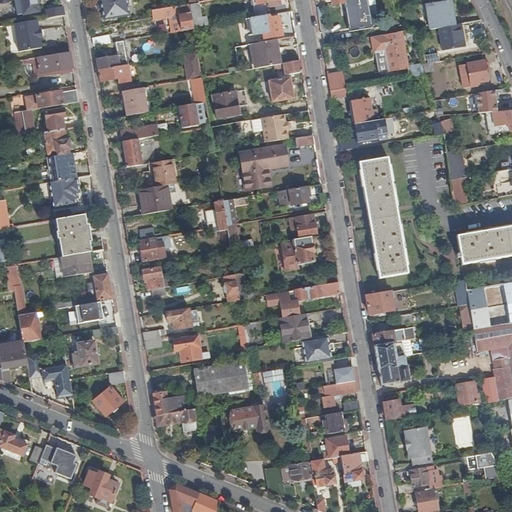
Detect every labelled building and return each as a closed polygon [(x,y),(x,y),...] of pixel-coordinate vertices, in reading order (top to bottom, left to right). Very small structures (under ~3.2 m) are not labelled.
[(0,0),(0,2),(1,3),(6,3),(7,1),(10,0),(9,0),(15,0),(18,15),(38,12),(36,0),(0,0)] [(126,0),(100,0),(104,21),(119,18),(119,17),(129,15),(126,0)] [(286,0),(255,0),(256,0),(252,1),(254,11),(267,8),(280,6),(280,1),(286,0)] [(343,0),(344,4),(350,33),(380,27),(378,15),(371,17),(367,0),(343,0)] [(448,1),(447,2),(419,6),(421,19),(428,17),(430,30),(438,29),(452,26),(448,1)] [(199,3),(189,4),(193,29),(208,26),(206,17),(201,18),(199,3)] [(38,20),(64,16),(62,4),(48,6),(48,10),(47,10),(47,14),(38,16),(38,20)] [(193,29),(189,4),(152,12),(153,18),(153,20),(174,16),(174,14),(176,14),(178,15),(181,31),(193,29)] [(255,18),(269,16),(267,8),(254,11),(255,18)] [(255,18),(249,20),(251,36),(263,34),(264,39),(283,36),(279,17),(269,19),(269,16),(255,18)] [(38,30),(37,21),(14,24),(19,53),(42,49),(40,39),(38,30)] [(461,25),(452,26),(438,29),(442,52),(464,48),(461,25)] [(402,32),(372,38),(374,53),(385,51),(389,71),(408,68),(402,32)] [(111,35),(93,38),(94,46),(113,43),(111,35)] [(276,40),(250,45),(255,69),(258,69),(274,66),(280,65),(276,40)] [(117,56),(96,59),(98,71),(128,66),(124,41),(115,43),(117,56)] [(280,51),(283,64),(300,61),(298,48),(280,51)] [(70,53),(30,60),(30,64),(39,62),(41,72),(57,70),(57,71),(73,68),(70,53)] [(201,79),(197,54),(184,56),(188,81),(192,80),(201,79)] [(433,64),(439,63),(437,55),(424,57),(426,65),(433,64)] [(300,61),(283,64),(285,75),(302,72),(301,67),(300,61)] [(487,72),(485,62),(468,65),(470,74),(462,76),(464,89),(478,86),(477,84),(488,82),(487,72)] [(434,71),(433,64),(426,65),(421,66),(424,73),(434,71)] [(425,76),(424,73),(421,66),(421,65),(413,66),(413,73),(414,78),(425,76)] [(128,66),(98,71),(100,82),(119,79),(119,84),(128,83),(131,83),(128,66)] [(255,69),(245,71),(247,83),(260,81),(258,69),(255,69)] [(331,92),(346,89),(343,73),(328,75),(331,92)] [(290,78),(276,80),(269,81),(270,88),(267,89),(270,102),(293,98),(290,78)] [(206,103),(201,79),(192,80),(196,105),(206,103)] [(132,90),(131,83),(128,83),(119,84),(121,92),(123,92),(132,90)] [(148,113),(144,88),(132,90),(123,92),(127,116),(148,113)] [(331,92),(332,99),(347,96),(346,89),(331,92)] [(63,104),(78,102),(77,96),(76,91),(62,93),(60,92),(27,98),(29,111),(31,110),(44,108),(63,104)] [(497,113),(494,91),(477,94),(479,114),(497,113)] [(216,119),(239,115),(235,93),(213,97),(216,119)] [(355,125),(374,122),(370,99),(351,102),(355,125)] [(207,111),(206,103),(196,105),(179,108),(182,129),(199,126),(197,114),(204,113),(204,111),(207,111)] [(49,132),(64,129),(62,118),(65,117),(64,109),(45,112),(49,132)] [(31,110),(29,111),(22,112),(27,136),(35,135),(31,110)] [(511,111),(502,113),(509,133),(511,132),(511,111)] [(284,115),(252,120),(254,133),(263,131),(265,144),(288,140),(287,132),(289,132),(291,130),(290,126),(288,125),(285,125),(284,115)] [(340,143),(342,152),(378,146),(374,122),(355,125),(358,142),(356,143),(355,141),(340,143)] [(434,125),(436,136),(444,135),(441,124),(434,125)] [(153,137),(158,136),(156,126),(136,129),(136,128),(120,131),(122,143),(153,137)] [(58,152),(58,156),(71,154),(68,140),(66,140),(64,129),(49,132),(44,133),(48,154),(58,152)] [(313,136),(296,139),(297,148),(315,145),(313,136)] [(154,143),(153,137),(122,143),(127,168),(143,165),(139,143),(144,142),(144,144),(154,143)] [(269,170),(290,166),(287,147),(241,154),(247,191),(271,187),(269,170)] [(465,179),(461,152),(447,154),(451,181),(462,179),(465,179)] [(58,156),(48,158),(52,182),(77,178),(72,153),(71,154),(58,156)] [(388,159),(359,163),(380,280),(408,274),(388,159)] [(176,184),(172,160),(152,164),(156,188),(167,186),(176,184)] [(52,182),(49,183),(53,209),(76,205),(75,198),(74,193),(77,193),(79,192),(77,178),(52,182)] [(462,179),(451,181),(455,204),(465,203),(462,179)] [(321,184),(277,192),(280,206),(290,205),(291,206),(307,203),(306,197),(308,197),(308,195),(323,193),(321,184)] [(167,186),(156,188),(142,190),(145,204),(142,205),(143,215),(171,210),(167,186)] [(511,197),(510,194),(510,191),(498,193),(499,199),(511,197)] [(248,197),(222,201),(227,226),(236,224),(233,207),(249,204),(248,197)] [(4,200),(0,201),(0,229),(9,228),(4,200)] [(227,226),(222,201),(214,203),(215,210),(205,212),(207,224),(213,224),(213,227),(209,228),(209,229),(212,233),(220,231),(228,230),(227,226)] [(313,214),(296,217),(298,229),(299,236),(317,234),(313,214)] [(61,257),(88,252),(90,252),(89,242),(91,241),(89,225),(86,225),(84,215),(55,220),(61,257)] [(298,229),(296,217),(289,219),(291,231),(298,229)] [(236,224),(227,226),(228,230),(231,251),(252,247),(262,245),(261,242),(240,245),(236,224)] [(511,227),(458,236),(462,265),(511,256),(511,227)] [(140,241),(154,238),(153,228),(139,230),(140,241)] [(231,251),(228,230),(220,231),(221,238),(223,238),(226,252),(231,251)] [(294,243),(282,246),(286,270),(299,268),(298,265),(314,262),(313,253),(314,253),(312,244),(315,244),(317,238),(311,237),(294,240),(294,243)] [(157,250),(155,238),(154,238),(140,241),(139,241),(143,262),(164,258),(163,249),(157,250)] [(61,257),(64,277),(92,273),(88,252),(61,257)] [(5,267),(9,291),(14,290),(19,315),(25,314),(21,285),(14,286),(13,284),(18,283),(16,271),(13,271),(12,266),(5,267)] [(148,291),(167,287),(166,282),(163,282),(161,268),(142,271),(144,280),(146,279),(148,291)] [(239,300),(248,298),(245,273),(235,275),(239,300)] [(105,301),(112,300),(110,288),(108,274),(93,276),(97,300),(105,298),(105,301)] [(228,302),(239,300),(235,275),(225,276),(224,277),(225,284),(222,284),(223,289),(226,289),(228,302)] [(321,278),(323,285),(338,283),(337,275),(321,278)] [(468,297),(467,291),(465,280),(460,281),(463,298),(468,297)] [(323,285),(261,296),(259,296),(262,307),(340,294),(338,283),(323,285)] [(511,283),(467,291),(468,297),(469,304),(473,329),(473,330),(511,322),(511,283)] [(394,311),(392,293),(391,292),(366,296),(368,310),(369,315),(394,311)] [(91,312),(114,308),(112,300),(105,301),(89,304),(91,312)] [(410,306),(411,314),(426,312),(424,304),(410,306)] [(473,329),(469,304),(461,306),(465,330),(473,329)] [(192,326),(189,309),(166,313),(168,323),(173,322),(174,329),(192,326)] [(19,315),(23,343),(40,340),(38,331),(35,331),(33,317),(35,316),(35,313),(25,314),(19,315)] [(311,339),(306,314),(280,318),(284,343),(301,340),(311,339)] [(411,314),(399,317),(400,325),(412,323),(411,314)] [(259,322),(244,324),(247,343),(253,342),(251,331),(261,330),(259,322)] [(511,322),(473,330),(477,351),(497,347),(499,360),(493,361),(495,371),(494,371),(495,379),(482,382),(486,404),(495,402),(502,401),(511,399),(511,322)] [(247,343),(244,324),(238,325),(243,355),(249,354),(248,349),(247,343)] [(94,337),(118,333),(117,326),(93,330),(94,337)] [(375,347),(402,342),(415,340),(413,328),(373,336),(375,347)] [(161,339),(166,338),(165,329),(143,333),(144,342),(161,339)] [(328,336),(311,339),(301,340),(305,365),(332,360),(330,352),(329,345),(328,336)] [(183,362),(209,357),(208,352),(200,353),(199,347),(202,346),(201,342),(198,343),(197,337),(174,340),(176,351),(181,350),(183,362)] [(427,337),(420,339),(423,354),(430,352),(427,337)] [(162,347),(161,339),(144,342),(146,350),(162,347)] [(72,353),(74,367),(98,363),(94,342),(78,344),(80,351),(72,353)] [(380,376),(381,387),(414,381),(413,376),(411,377),(410,370),(407,369),(405,356),(404,356),(402,342),(375,347),(380,376)] [(0,357),(0,365),(3,381),(11,385),(9,368),(27,365),(26,356),(24,349),(16,350),(17,355),(0,357)] [(26,356),(27,365),(29,378),(43,376),(44,381),(55,379),(58,397),(68,396),(69,400),(73,400),(70,380),(67,365),(43,369),(40,354),(26,356)] [(248,388),(244,362),(194,370),(198,397),(248,388)] [(355,382),(353,367),(336,370),(338,385),(355,382)] [(110,384),(126,381),(124,371),(109,373),(110,384)] [(338,385),(320,388),(321,398),(322,398),(324,409),(335,407),(334,400),(333,396),(340,395),(357,392),(355,382),(338,385)] [(474,383),(457,387),(460,406),(478,403),(474,383)] [(106,415),(123,402),(110,387),(94,401),(106,415)] [(256,399),(255,390),(246,392),(247,400),(256,399)] [(247,400),(246,392),(238,394),(239,401),(242,401),(247,400)] [(166,394),(154,396),(157,416),(186,411),(184,399),(181,400),(179,398),(167,400),(166,394)] [(239,401),(238,394),(227,396),(229,403),(232,403),(239,401)] [(511,399),(502,401),(504,412),(510,410),(511,423),(511,399)] [(244,409),(242,401),(239,401),(232,403),(233,411),(220,413),(224,433),(255,428),(256,430),(259,430),(266,428),(268,428),(264,406),(244,409)] [(360,410),(359,401),(344,404),(346,412),(360,410)] [(386,413),(387,421),(402,418),(399,401),(384,404),(386,413)] [(486,404),(490,428),(499,427),(495,402),(486,404)] [(186,411),(157,416),(158,425),(181,421),(183,432),(197,430),(194,409),(186,411)] [(343,421),(342,413),(306,419),(307,424),(323,422),(325,435),(347,431),(348,429),(347,423),(346,421),(343,421)] [(300,420),(299,420),(307,462),(310,462),(313,462),(310,444),(309,440),(309,436),(307,424),(306,419),(305,419),(300,420)] [(499,427),(490,428),(491,434),(506,431),(505,426),(499,427)] [(0,428),(0,446),(24,457),(28,445),(15,439),(17,436),(0,429),(0,428)] [(408,441),(408,443),(428,439),(427,428),(404,431),(405,442),(408,441)] [(342,457),(349,456),(346,437),(330,440),(332,451),(324,453),(325,459),(333,458),(342,457)] [(411,459),(412,467),(433,463),(428,439),(408,443),(409,449),(407,449),(408,460),(411,459)] [(31,460),(39,464),(41,459),(45,450),(37,446),(31,460)] [(57,450),(47,446),(45,450),(41,459),(62,468),(59,474),(71,479),(77,465),(74,464),(77,456),(57,448),(57,450)] [(369,461),(367,452),(349,456),(342,457),(342,462),(345,482),(363,479),(360,463),(369,461)] [(310,462),(313,480),(314,486),(317,485),(317,487),(335,484),(333,470),(325,472),(323,460),(313,462),(310,462)] [(281,467),(280,467),(283,479),(291,478),(292,480),(293,480),(293,483),(313,480),(310,462),(307,462),(281,467)] [(486,480),(498,478),(497,471),(496,466),(483,469),(486,480)] [(265,469),(269,491),(286,497),(284,485),(283,479),(280,467),(265,469)] [(398,488),(400,495),(415,492),(434,489),(443,487),(442,477),(439,476),(438,471),(434,471),(433,468),(410,472),(410,476),(411,484),(412,485),(398,488)] [(98,475),(90,472),(85,486),(92,489),(90,495),(99,499),(97,504),(108,509),(111,501),(112,502),(118,485),(107,480),(108,476),(100,472),(98,475)] [(284,485),(286,497),(293,500),(290,484),(284,485)] [(171,490),(174,511),(184,511),(187,511),(216,511),(220,503),(199,494),(177,485),(171,490)] [(434,489),(415,492),(418,511),(428,511),(437,510),(434,494),(434,489)]
